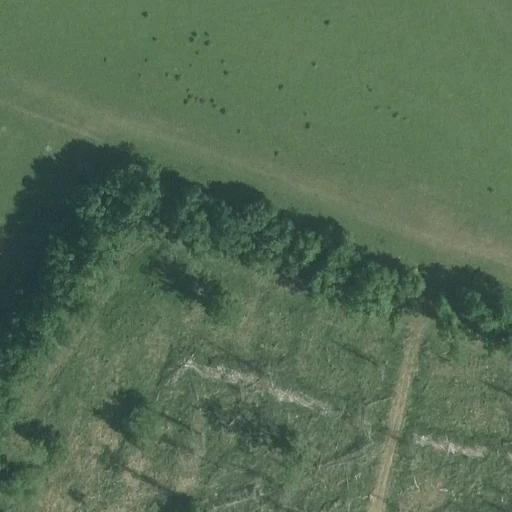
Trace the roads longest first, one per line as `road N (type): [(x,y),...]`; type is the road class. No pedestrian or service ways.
road 1 (track): [(407,243),(349,511)]
road 2 (track): [(0,288),(89,139)]
